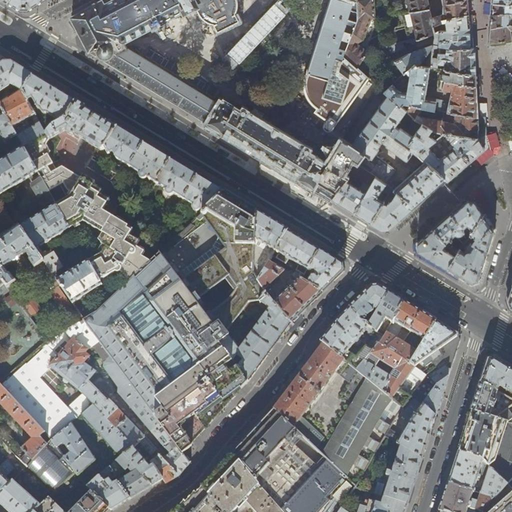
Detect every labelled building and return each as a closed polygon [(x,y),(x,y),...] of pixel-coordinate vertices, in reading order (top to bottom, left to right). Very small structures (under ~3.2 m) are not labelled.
[(43,1),(43,0),(8,0),(8,2),(14,6),(21,10),(29,10),(43,1)] [(352,145),(343,139),(326,166),(308,154),(308,153),(309,154),(311,151),(310,150),(308,148),(307,148),(307,149),(247,113),(248,112),(247,111),(244,110),(243,110),(242,112),(242,113),(241,114),(221,101),(219,104),(127,47),(125,41),(183,12),(185,15),(197,8),(199,12),(201,15),(204,19),(207,21),(210,23),(214,24),(218,33),(240,22),(236,13),(237,10),(238,6),(238,3),(237,0),(330,0),(306,76),(307,76),(306,80),(306,83),(306,86),(306,90),(307,94),(309,98),(311,101),(313,104),(318,108),(315,113),(327,121),(325,125),(325,126),(325,127),(326,129),(330,132),(369,77),(358,67),(345,55),(359,20),(358,0),(114,0),(105,5),(102,0),(95,4),(80,13),(72,17),(76,25),(80,32),(90,51),(95,54),(192,111),(208,121),(207,123),(272,162),(313,187),(332,199),(347,178),(343,176),(353,160),(359,163),(365,154),(352,145)] [(345,55),(358,67),(367,51),(356,43),(362,40),(368,24),(373,23),(371,0),(358,0),(359,20),(345,55)] [(434,33),(436,32),(434,25),(443,21),(442,19),(468,14),(468,1),(467,0),(402,0),(404,3),(407,14),(399,15),(403,42),(403,43),(412,40),(416,39),(434,33)] [(492,7),(491,15),(511,14),(511,4),(493,3),(492,7)] [(436,32),(469,27),(469,21),(468,14),(442,19),(443,21),(434,25),(436,32)] [(491,18),(490,28),(510,25),(511,24),(511,14),(491,15),(491,18)] [(490,32),(489,43),(510,40),(511,39),(511,24),(510,25),(490,28),(490,32)] [(433,45),(395,61),(404,74),(415,64),(418,66),(424,59),(426,56),(433,46),(439,46),(446,47),(454,48),(471,48),(470,38),(469,27),(436,32),(434,33),(435,38),(433,45)] [(403,49),(403,43),(403,42),(367,51),(384,56),(403,49)] [(445,69),(475,74),(475,60),(475,48),(471,48),(454,48),(446,47),(446,53),(439,52),(439,46),(433,46),(426,56),(428,58),(426,61),(427,66),(438,68),(438,64),(445,64),(445,69)] [(385,92),(388,94),(407,112),(411,105),(426,108),(429,108),(433,109),(444,111),(445,111),(446,103),(445,104),(443,104),(444,101),(425,97),(428,77),(441,79),(439,88),(452,92),(450,100),(449,100),(447,112),(478,117),(477,98),(476,85),(475,74),(445,69),(438,68),(427,66),(426,61),(424,59),(418,66),(415,64),(404,74),(385,92)] [(0,64),(0,92),(6,89),(7,88),(8,87),(9,86),(10,86),(10,85),(10,84),(22,91),(2,104),(1,101),(0,101),(0,106),(4,114),(12,128),(31,117),(37,126),(17,137),(23,147),(46,134),(28,101),(23,93),(33,76),(22,69),(11,62),(3,62),(0,64)] [(59,91),(33,76),(23,93),(28,101),(32,99),(37,107),(41,109),(41,110),(41,111),(42,113),(43,114),(44,114),(45,115),(46,115),(47,114),(48,114),(57,119),(59,123),(64,121),(76,101),(59,91)] [(352,145),(365,154),(359,163),(358,165),(376,177),(389,186),(397,175),(394,173),(396,170),(375,155),(380,148),(379,147),(383,142),(387,145),(386,146),(407,161),(413,151),(417,154),(418,154),(443,134),(433,130),(423,124),(413,136),(401,127),(400,128),(396,126),(407,112),(388,94),(352,145)] [(105,147),(117,127),(99,115),(76,101),(64,121),(59,123),(54,126),(46,134),(23,147),(24,148),(38,172),(40,176),(70,228),(83,222),(94,229),(104,212),(102,210),(109,199),(99,194),(102,190),(93,185),(95,181),(83,174),(81,177),(61,166),(56,169),(49,157),(50,153),(46,146),(49,141),(66,132),(67,132),(67,134),(71,136),(73,136),(73,135),(74,135),(74,134),(101,150),(105,147)] [(426,111),(426,108),(411,105),(407,112),(415,119),(423,124),(433,130),(443,134),(444,133),(479,137),(478,127),(478,117),(447,112),(445,111),(444,111),(442,121),(423,117),(419,115),(421,110),(426,111)] [(17,135),(12,128),(4,114),(0,115),(0,131),(0,132),(0,133),(5,142),(17,135)] [(130,167),(144,143),(131,135),(117,127),(105,147),(108,154),(113,152),(116,159),(130,167)] [(418,154),(426,161),(445,178),(448,181),(464,167),(467,164),(484,149),(485,148),(482,143),(479,137),(444,133),(443,134),(418,154)] [(157,183),(171,159),(157,151),(144,143),(130,167),(140,173),(140,174),(140,175),(140,176),(140,178),(141,179),(143,179),(145,179),(146,179),(147,178),(148,177),(157,183)] [(38,172),(24,148),(7,159),(0,163),(0,196),(14,188),(22,182),(38,172)] [(183,199),(198,176),(184,168),(171,159),(157,183),(167,189),(167,190),(166,191),(166,192),(167,193),(167,194),(168,195),(170,195),(171,195),(172,195),(173,195),(173,194),(174,193),(183,199)] [(406,204),(411,209),(428,194),(445,178),(426,161),(394,190),(397,192),(409,201),(406,204)] [(342,205),(354,212),(376,177),(358,165),(347,178),(332,199),(342,205)] [(70,228),(40,176),(34,180),(36,182),(32,184),(33,188),(33,189),(32,189),(41,203),(42,202),(42,203),(44,202),(44,203),(48,204),(50,203),(53,207),(38,216),(21,228),(37,250),(59,283),(74,304),(103,286),(89,262),(61,280),(59,276),(59,270),(64,267),(55,254),(54,255),(52,252),(48,254),(45,252),(43,253),(40,248),(57,237),(70,228)] [(204,212),(224,192),(210,183),(198,176),(183,199),(193,206),(193,207),(193,208),(193,210),(194,211),(195,212),(196,212),(198,212),(199,212),(200,211),(201,210),(204,212)] [(376,177),(354,212),(362,217),(371,223),(383,203),(384,201),(375,196),(379,194),(384,185),(387,187),(384,192),(388,194),(392,188),(389,186),(376,177)] [(256,239),(256,211),(253,209),(236,199),(224,192),(204,212),(201,215),(226,249),(225,250),(254,274),(255,239),(256,239)] [(383,203),(371,223),(379,227),(382,229),(389,228),(398,220),(402,217),(411,209),(406,204),(409,201),(397,192),(392,199),(387,204),(383,203)] [(457,255),(461,249),(463,246),(464,243),(456,235),(457,234),(458,235),(459,235),(460,234),(462,237),(464,235),(468,239),(470,236),(484,213),(478,204),(475,199),(468,198),(450,214),(448,216),(433,229),(448,246),(451,249),(457,255)] [(276,252),(288,230),(272,221),(256,211),(256,239),(255,239),(254,274),(258,281),(270,262),(276,252)] [(457,255),(447,269),(461,277),(472,284),(479,281),(487,256),(495,230),(490,222),(484,213),(470,236),(475,239),(473,243),(474,243),(471,248),(468,246),(466,249),(469,251),(468,251),(467,251),(466,251),(466,252),(461,249),(457,255)] [(110,299),(150,262),(144,258),(146,254),(145,249),(140,246),(139,248),(135,245),(138,240),(129,235),(133,229),(111,216),(101,233),(105,235),(100,244),(106,248),(102,254),(89,261),(89,262),(103,286),(110,299)] [(37,250),(21,228),(20,226),(0,238),(0,277),(4,283),(11,293),(18,288),(15,283),(17,281),(11,273),(8,272),(5,268),(27,253),(30,258),(30,260),(50,289),(49,290),(64,310),(72,304),(58,284),(59,283),(37,250)] [(439,264),(447,269),(457,255),(451,249),(448,252),(443,249),(444,247),(447,248),(448,246),(433,229),(425,237),(417,244),(418,251),(433,260),(439,264)] [(305,273),(320,250),(303,239),(288,230),(276,252),(279,254),(276,259),(286,265),(289,260),(299,266),(296,271),(304,276),(305,273)] [(222,411),(239,392),(248,382),(268,355),(270,351),(278,341),(286,330),(291,323),(269,298),(265,292),(258,301),(268,309),(254,327),(276,342),(276,343),(254,327),(251,332),(272,348),(250,333),(239,349),(226,332),(248,302),(258,301),(264,291),(258,281),(254,274),(225,250),(181,282),(160,253),(150,262),(110,299),(97,312),(82,320),(182,454),(190,445),(203,431),(222,411)] [(320,250),(305,273),(315,272),(315,274),(311,275),(306,283),(322,292),(333,282),(334,281),(343,271),(343,264),(330,256),(320,250)] [(270,262),(258,281),(264,291),(284,272),(270,262)] [(306,308),(322,292),(306,283),(301,281),(304,276),(296,271),(291,276),(296,281),(294,284),(290,280),(286,284),(290,288),(278,299),(273,294),(271,295),(270,293),(267,290),(265,292),(269,298),(291,323),(306,308)] [(375,316),(390,292),(381,287),(379,286),(371,286),(364,293),(350,307),(364,322),(368,315),(372,316),(373,314),(375,316)] [(392,322),(404,301),(396,296),(390,292),(375,316),(369,326),(369,327),(377,332),(386,318),(392,322)] [(31,316),(40,309),(33,298),(24,305),(31,316)] [(422,343),(436,321),(420,311),(404,301),(392,322),(379,344),(410,363),(417,352),(403,343),(410,330),(416,334),(414,338),(422,343)] [(359,338),(369,327),(369,326),(364,322),(350,307),(339,318),(336,321),(320,341),(324,344),(341,358),(348,364),(378,387),(403,407),(411,395),(410,394),(427,374),(414,366),(410,363),(379,344),(373,350),(366,346),(356,357),(348,350),(355,343),(358,346),(362,341),(359,338)] [(169,453),(164,458),(179,476),(185,469),(189,464),(182,454),(82,320),(60,332),(0,385),(45,433),(52,440),(72,424),(83,414),(94,405),(134,447),(139,442),(144,437),(109,400),(105,399),(87,380),(95,372),(85,364),(87,361),(90,362),(91,360),(96,363),(98,360),(90,349),(94,345),(106,361),(104,362),(103,366),(118,388),(117,392),(169,453)] [(436,321),(422,343),(417,352),(410,363),(414,366),(427,374),(445,361),(449,367),(451,369),(456,354),(460,340),(457,333),(445,326),(436,321)] [(398,415),(403,407),(378,387),(348,364),(341,358),(324,344),(317,352),(307,366),(296,380),(286,393),(279,403),(274,409),(293,427),(296,429),(328,459),(347,476),(354,483),(356,485),(385,436),(389,429),(398,415)] [(511,399),(511,366),(495,356),(488,359),(484,371),(480,383),(499,392),(503,387),(511,392),(508,397),(511,399)] [(422,404),(435,417),(442,395),(444,389),(451,369),(449,367),(445,361),(427,374),(410,394),(411,395),(423,403),(422,404)] [(476,397),(471,411),(495,418),(511,405),(511,399),(508,397),(505,395),(502,394),(499,392),(480,383),(476,397)] [(0,384),(0,403),(34,439),(22,450),(32,461),(47,445),(40,438),(45,433),(0,385),(0,384)] [(402,446),(422,459),(430,435),(435,417),(422,404),(423,403),(411,395),(403,407),(398,415),(409,422),(405,428),(403,426),(401,430),(403,431),(401,436),(389,429),(385,436),(402,446)] [(83,414),(122,457),(124,455),(133,448),(134,447),(94,405),(83,414)] [(465,431),(458,451),(480,458),(509,484),(511,480),(511,405),(495,418),(471,411),(465,431)] [(251,476),(289,438),(296,429),(293,427),(274,409),(269,415),(254,430),(240,446),(232,454),(251,476)] [(72,424),(52,440),(57,447),(62,443),(65,444),(71,452),(65,457),(76,473),(78,475),(88,467),(90,469),(93,466),(91,464),(96,460),(72,424)] [(0,504),(8,511),(34,511),(49,498),(76,473),(65,457),(57,447),(52,440),(47,445),(32,461),(22,450),(0,426),(0,450),(8,460),(15,468),(19,474),(11,483),(0,494),(0,504)] [(133,448),(124,455),(152,485),(155,483),(163,478),(166,484),(173,480),(179,476),(164,458),(144,436),(144,437),(139,442),(154,459),(150,461),(153,465),(149,467),(145,462),(146,461),(134,447),(133,448)] [(321,467),(289,438),(251,476),(255,481),(259,485),(281,508),(321,467)] [(422,459),(402,446),(385,497),(408,504),(413,488),(418,473),(422,459)] [(496,498),(509,484),(480,458),(458,451),(453,467),(448,483),(474,491),(481,493),(496,498)] [(217,471),(232,454),(229,452),(214,469),(217,471)] [(251,476),(232,454),(217,471),(203,487),(220,511),(233,511),(245,501),(255,511),(283,511),(281,508),(259,485),(255,481),(251,476)] [(115,477),(118,482),(121,487),(130,499),(139,493),(152,485),(124,455),(122,457),(110,467),(115,477)] [(328,459),(321,467),(281,508),(283,511),(318,511),(330,500),(327,497),(347,476),(328,459)] [(0,494),(11,483),(6,478),(15,468),(8,460),(0,467),(0,494)] [(96,478),(87,485),(110,508),(112,510),(114,509),(120,505),(130,499),(121,487),(118,482),(113,485),(109,480),(115,477),(110,467),(109,467),(98,476),(96,474),(95,476),(96,478)] [(49,498),(63,511),(105,511),(110,508),(87,485),(78,475),(76,473),(49,498)] [(444,497),(439,511),(442,511),(467,511),(468,511),(469,511),(470,511),(483,511),(496,498),(481,493),(477,505),(470,503),(474,491),(448,483),(444,497)] [(483,511),(511,511),(511,488),(509,484),(496,498),(483,511)] [(220,511),(203,487),(191,496),(173,511),(172,511),(220,511)] [(404,511),(408,504),(385,497),(383,496),(381,502),(367,499),(365,506),(358,504),(356,511),(404,511)] [(63,511),(49,498),(34,511),(63,511)]
